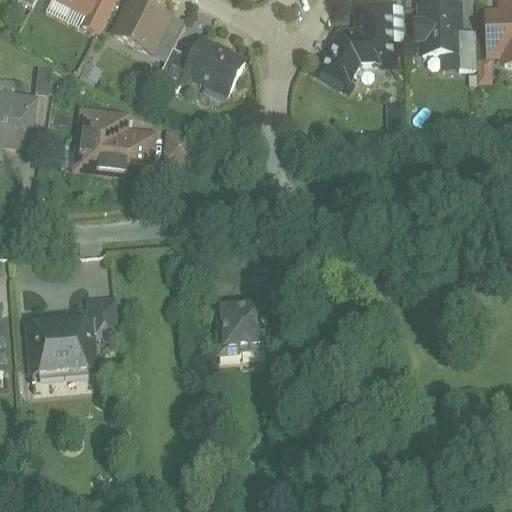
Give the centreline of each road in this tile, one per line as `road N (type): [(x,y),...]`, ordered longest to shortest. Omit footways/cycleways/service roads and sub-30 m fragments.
road 1 (residential): [(0,235),(92,237),(278,214)]
road 2 (residential): [(278,214),(511,193)]
road 3 (residential): [(285,35),(278,214)]
